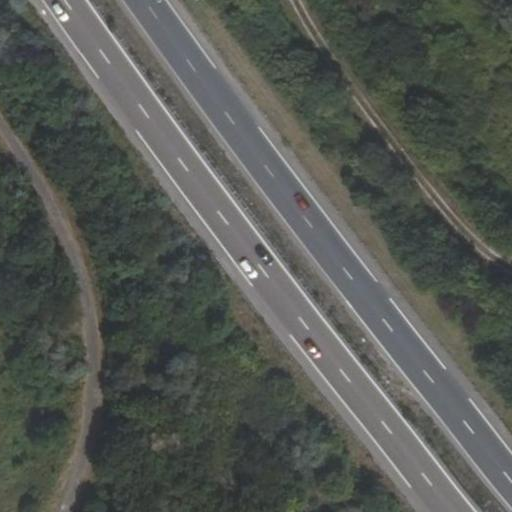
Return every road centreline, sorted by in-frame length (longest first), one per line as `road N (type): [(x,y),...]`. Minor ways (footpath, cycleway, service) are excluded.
road 1 (trunk): [(65,0),(451,511)]
road 2 (trunk): [(511,475),(308,224),(147,0)]
road 3 (track): [(0,125),(66,236),(93,325),(90,425),(65,511)]
road 4 (unclassified): [(511,269),(472,237),(303,0)]
